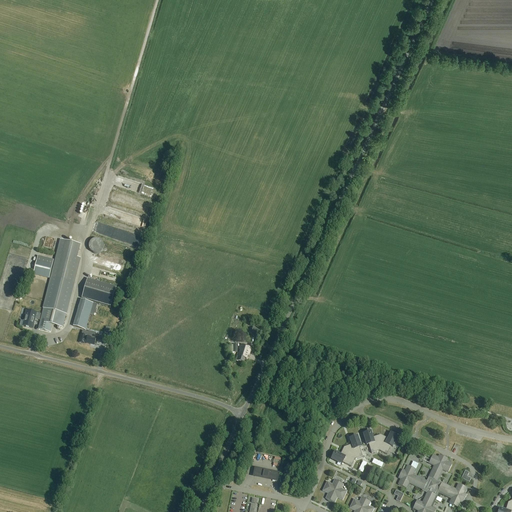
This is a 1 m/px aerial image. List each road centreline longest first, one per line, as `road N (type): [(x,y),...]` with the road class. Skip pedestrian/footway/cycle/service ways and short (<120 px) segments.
road 1 (unclassified): [(243,413),(431,0)]
road 2 (unclassified): [(243,413),(0,346)]
road 3 (residential): [(463,511),(475,487),(470,465),(364,417)]
road 4 (residential): [(359,405),(402,401),(511,439)]
road 5 (track): [(54,511),(101,372)]
